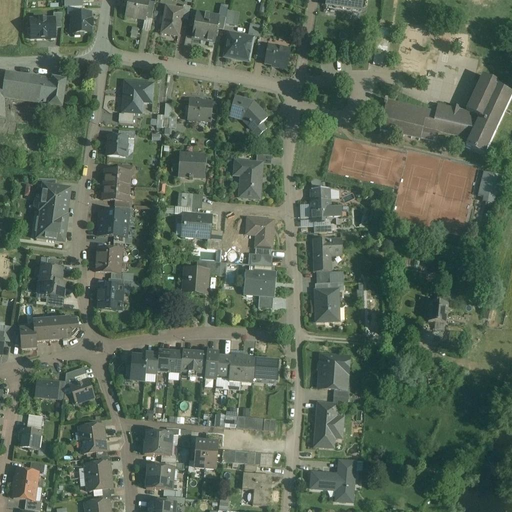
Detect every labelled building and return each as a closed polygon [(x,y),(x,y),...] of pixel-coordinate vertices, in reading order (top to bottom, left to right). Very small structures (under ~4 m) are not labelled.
[(149,2),(140,0),(128,0),(126,16),(134,17),(134,18),(145,20),(146,19),(149,2)] [(345,0),(344,8),(361,10),(362,0),(345,0)] [(155,3),(149,2),(146,19),(151,20),(155,3)] [(83,7),(69,8),(69,15),(72,15),(72,14),(83,14),(83,7)] [(183,10),(166,7),(162,34),(178,37),(182,19),(183,10)] [(183,10),(182,19),(188,20),(190,8),(184,7),(183,10)] [(234,12),(227,11),(226,19),(225,24),(232,26),(234,12)] [(219,18),(197,13),(194,26),(192,39),(214,43),(217,29),(219,18)] [(61,14),(54,14),(54,19),(55,19),(55,29),(62,29),(61,14)] [(83,14),(72,14),(72,15),(72,34),(73,34),(74,34),(75,36),(80,35),(82,34),(82,33),(91,33),(91,26),(93,26),(93,20),(91,20),(90,14),(83,14)] [(226,19),(219,18),(217,29),(224,31),(225,24),(226,19)] [(54,19),(31,20),(31,40),(55,39),(55,29),(55,19),(54,19)] [(262,27),(250,24),(248,35),(260,37),(262,27)] [(378,34),(374,65),(386,66),(390,35),(378,34)] [(243,40),(228,37),(224,58),(249,63),(254,39),(243,37),(243,40)] [(268,47),(259,45),(256,57),(266,59),(268,47)] [(290,51),(269,47),(269,46),(268,46),(266,59),(265,64),(277,66),(277,68),(286,70),(287,70),(290,50),(290,51)] [(45,79),(6,73),(3,92),(4,99),(36,104),(41,105),(45,79)] [(511,96),(511,94),(494,86),(496,83),(496,82),(482,77),(466,113),(479,118),(469,140),(465,147),(484,156),(485,156),(511,96)] [(53,80),(45,79),(41,105),(49,106),(53,80)] [(65,82),(53,80),(49,106),(61,108),(65,82)] [(153,85),(126,83),(123,113),(141,114),(142,105),(140,105),(141,99),(152,100),(153,85)] [(249,102),(236,98),(230,117),(238,119),(240,116),(243,117),(246,119),(250,123),(248,125),(254,131),(254,132),(262,124),(268,118),(257,107),(249,102)] [(213,103),(190,100),(188,121),(211,123),(211,122),(212,122),(212,121),(211,121),(212,114),(213,103)] [(427,110),(385,100),(384,104),(386,104),(379,131),(420,141),(421,139),(427,110)] [(466,113),(438,106),(436,112),(427,110),(421,139),(436,143),(438,133),(460,138),(469,140),(479,118),(466,113)] [(262,124),(254,132),(254,131),(252,133),(257,139),(267,129),(262,124)] [(129,138),(107,137),(105,158),(128,160),(129,138)] [(272,157),(257,155),(256,164),(262,165),(271,166),(272,157)] [(205,159),(180,158),(179,179),(189,180),(189,182),(193,183),(193,180),(204,181),(205,159)] [(256,164),(236,163),(235,176),(242,176),(240,198),(259,200),(260,192),(261,172),(262,172),(262,165),(256,164)] [(133,167),(119,166),(118,172),(130,173),(130,176),(133,176),(133,167)] [(118,172),(106,171),(104,186),(129,188),(130,176),(130,173),(118,172)] [(504,178),(484,173),(478,197),(488,199),(487,204),(486,203),(486,204),(497,206),(504,178)] [(56,181),(39,178),(38,186),(43,187),(43,186),(55,188),(56,181)] [(322,180),(311,180),(312,202),(330,202),(329,190),(322,190),(322,180)] [(55,188),(43,186),(43,187),(39,213),(40,213),(40,220),(37,220),(35,234),(38,234),(37,241),(64,245),(67,227),(64,226),(64,222),(65,222),(65,219),(65,218),(65,216),(67,217),(71,190),(55,188)] [(129,188),(104,186),(103,201),(116,202),(128,203),(128,200),(129,188)] [(203,197),(178,195),(177,208),(188,209),(188,203),(202,204),(203,197)] [(128,203),(116,202),(115,208),(130,209),(131,201),(128,200),(128,203)] [(330,202),(312,202),(313,222),(330,221),(330,219),(341,219),(341,210),(330,210),(330,202)] [(115,214),(101,213),(99,237),(114,238),(127,239),(128,216),(128,215),(115,214)] [(210,217),(182,214),(181,237),(208,239),(209,239),(209,232),(210,217)] [(274,222),(248,220),(247,235),(256,236),(256,249),(272,250),(274,222)] [(223,233),(209,232),(209,239),(208,239),(207,250),(222,251),(223,233)] [(342,240),(314,241),(314,248),(315,248),(315,257),(314,257),(315,273),(331,272),(330,253),(341,253),(342,253),(342,240)] [(113,250),(97,249),(97,261),(121,263),(122,251),(121,251),(113,250)] [(272,257),(252,256),(251,266),(272,267),(272,257)] [(62,261),(47,259),(46,269),(61,271),(62,261)] [(121,263),(97,261),(96,273),(120,275),(121,263)] [(46,269),(42,268),(40,282),(44,283),(61,285),(63,271),(61,271),(46,269)] [(208,272),(186,270),(185,282),(189,283),(188,294),(206,296),(206,287),(206,284),(207,284),(208,272)] [(275,274),(252,272),(252,271),(250,270),(249,272),(247,272),(245,295),(260,296),(273,297),(275,274)] [(344,273),(329,274),(330,290),(345,290),(344,273)] [(133,275),(123,275),(122,287),(132,288),(133,275)] [(61,285),(44,283),(42,296),(46,297),(47,298),(47,297),(63,299),(64,299),(65,285),(61,285)] [(123,287),(99,285),(97,307),(122,309),(123,287)] [(338,291),(315,292),(316,323),(339,322),(338,291)] [(273,297),(260,296),(259,309),(272,310),(273,297)] [(63,299),(47,297),(47,298),(46,306),(63,309),(65,299),(64,299),(63,299)] [(447,306),(430,304),(428,322),(445,324),(447,306)] [(163,314),(157,308),(155,309),(154,313),(157,317),(161,315),(163,314)] [(75,319),(62,320),(63,341),(63,342),(67,342),(73,339),(78,333),(78,329),(75,319)] [(62,320),(48,321),(49,342),(63,341),(62,320)] [(48,321),(33,322),(34,329),(35,343),(36,343),(49,342),(48,321)] [(34,329),(20,330),(22,351),(36,350),(36,343),(35,343),(34,329)] [(171,354),(159,353),(158,356),(159,356),(157,373),(158,373),(169,374),(171,354)] [(207,355),(182,353),(182,355),(183,355),(181,373),(205,375),(207,355)] [(182,355),(171,354),(169,374),(181,375),(181,373),(183,355),(182,355)] [(219,355),(207,354),(207,355),(205,375),(205,380),(217,381),(219,358),(219,355)] [(158,356),(146,355),(146,358),(145,375),(157,376),(158,373),(157,373),(159,356),(158,356)] [(112,365),(118,369),(123,361),(117,357),(112,365)] [(146,358),(133,357),(132,367),(131,382),(145,383),(145,375),(146,358)] [(349,359),(321,357),(321,358),(320,380),(319,380),(319,390),(334,391),(346,392),(346,391),(346,388),(336,388),(337,374),(348,375),(349,359)] [(231,359),(219,358),(217,381),(216,383),(216,389),(228,390),(231,359)] [(243,360),(231,359),(228,390),(240,391),(241,384),(243,360)] [(254,361),(243,360),(241,384),(253,385),(253,384),(254,361)] [(277,362),(254,361),(253,384),(253,379),(267,380),(266,385),(276,385),(277,362)] [(442,363),(418,365),(419,374),(443,372),(442,363)] [(84,369),(66,375),(65,383),(65,391),(71,388),(70,387),(76,385),(88,381),(84,369)] [(443,372),(419,374),(421,390),(445,387),(443,372)] [(59,384),(47,383),(47,381),(38,380),(36,397),(57,399),(58,393),(59,384)] [(76,385),(70,387),(71,388),(76,404),(94,399),(88,381),(76,385)] [(346,392),(334,391),(334,399),(348,400),(349,392),(346,391),(346,392)] [(333,405),(318,404),(317,413),(332,414),(333,405)] [(332,414),(317,413),(317,417),(319,418),(317,433),(315,433),(314,449),(334,450),(335,432),(343,433),(344,419),(332,418),(332,414)] [(43,418),(29,416),(27,428),(41,430),(43,418)] [(226,417),(216,416),(215,427),(225,428),(226,417)] [(226,417),(225,428),(237,429),(238,418),(226,417)] [(276,421),(238,418),(237,429),(275,433),(276,421)] [(90,428),(85,428),(84,428),(81,428),(79,430),(79,433),(80,434),(81,442),(105,439),(103,426),(102,426),(90,428)] [(41,433),(22,430),(20,448),(29,449),(29,450),(30,452),(33,452),(34,451),(34,450),(38,450),(41,433)] [(166,435),(146,434),(145,445),(171,447),(172,436),(166,435)] [(105,439),(81,442),(82,450),(81,451),(82,454),(84,456),(87,455),(88,454),(96,453),(106,452),(105,439)] [(207,443),(197,442),(195,462),(195,469),(205,470),(207,443)] [(217,444),(207,443),(205,470),(215,471),(217,444)] [(171,447),(145,445),(144,456),(162,457),(170,458),(171,457),(171,447)] [(273,456),(223,451),(222,463),(245,465),(257,466),(272,467),(273,456)] [(45,466),(31,464),(30,473),(38,475),(44,476),(45,466)] [(99,465),(90,466),(89,465),(86,465),(84,468),(85,471),(86,472),(87,480),(110,477),(109,465),(109,464),(99,465)] [(165,469),(148,468),(147,479),(173,481),(174,470),(165,469)] [(355,470),(341,469),(341,477),(312,474),(311,489),(323,491),(323,488),(340,489),(339,502),(336,502),(336,503),(352,504),(355,470)] [(30,473),(17,472),(15,485),(36,488),(38,475),(30,473)] [(273,478),(244,475),(243,491),(255,492),(253,508),(271,509),(273,478)] [(110,477),(87,480),(88,487),(87,489),(87,492),(90,493),(93,493),(93,492),(102,491),(112,490),(112,489),(110,477)] [(173,481),(147,479),(146,490),(164,491),(172,492),(173,481)] [(36,488),(15,485),(13,499),(26,501),(34,502),(40,503),(42,489),(36,488)] [(185,499),(181,498),(167,497),(166,504),(176,505),(185,505),(185,499)] [(34,502),(26,501),(25,510),(38,511),(40,511),(42,503),(40,503),(34,502)] [(100,503),(91,504),(90,503),(87,504),(85,506),(85,509),(86,510),(86,511),(110,511),(109,503),(109,502),(100,503)] [(166,504),(150,503),(149,511),(175,511),(176,505),(166,504)]
